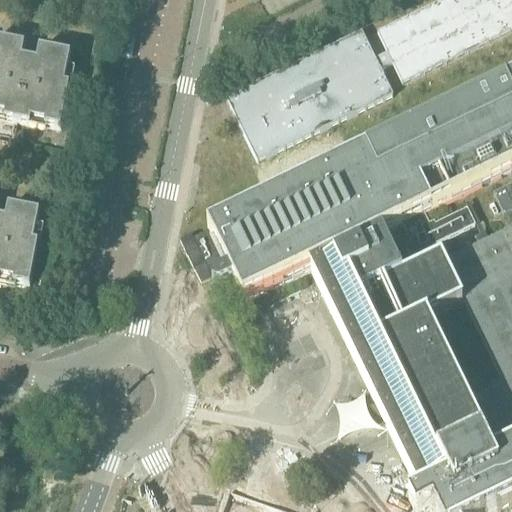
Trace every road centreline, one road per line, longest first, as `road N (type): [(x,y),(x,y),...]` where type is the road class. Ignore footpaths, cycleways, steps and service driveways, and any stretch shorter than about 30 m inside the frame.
road 1 (unclassified): [(130,353),(203,0)]
road 2 (tertiary): [(109,436),(148,434),(169,405),(165,375),(130,353)]
